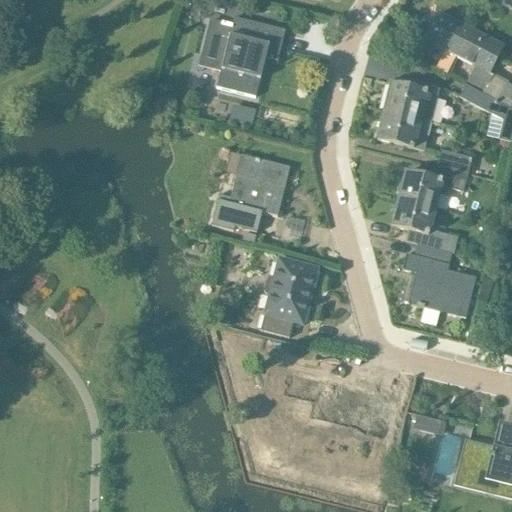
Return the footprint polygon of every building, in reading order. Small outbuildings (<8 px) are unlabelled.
[(470,33),(439,17),(420,54),(430,59),(435,50),(456,61),(470,33)] [(232,20),(230,28),(209,23),(201,57),(221,62),(214,90),(253,100),(266,49),(278,52),(283,33),(232,20)] [(470,33),(456,61),(475,71),(468,85),(482,93),(483,93),(490,79),(488,77),(503,49),(470,33)] [(408,83),(406,91),(391,87),(384,114),(431,126),(434,112),(438,99),(437,99),(439,91),(408,83)] [(511,112),(511,89),(506,86),(496,105),(511,112)] [(511,112),(496,105),(481,96),(466,89),(459,101),(501,123),(497,142),(511,145),(511,140),(511,112)] [(427,141),(431,126),(384,114),(376,143),(423,155),(427,141)] [(467,179),(471,161),(441,154),(436,171),(467,179)] [(289,170),(244,159),(240,178),(236,177),(230,201),(217,198),(210,228),(232,234),(233,230),(255,235),(260,215),(277,219),(289,170)] [(467,179),(436,171),(433,183),(405,175),(398,203),(434,213),(438,198),(445,199),(447,192),(463,196),(467,179)] [(434,213),(398,203),(391,230),(418,237),(415,249),(451,258),(455,240),(436,236),(438,228),(431,226),(434,213)] [(451,258),(415,249),(413,260),(406,258),(402,273),(415,276),(407,309),(465,324),(475,282),(447,275),(451,258)] [(258,333),(288,341),(292,325),(302,328),(316,271),(277,261),(272,282),(268,281),(265,283),(262,294),(264,297),(268,298),(258,333)] [(208,322),(229,328),(232,316),(210,311),(208,322)] [(414,418),(410,431),(439,439),(443,425),(414,418)] [(480,449),(473,478),(482,481),(479,495),(511,503),(511,431),(507,430),(501,454),(480,449)]
